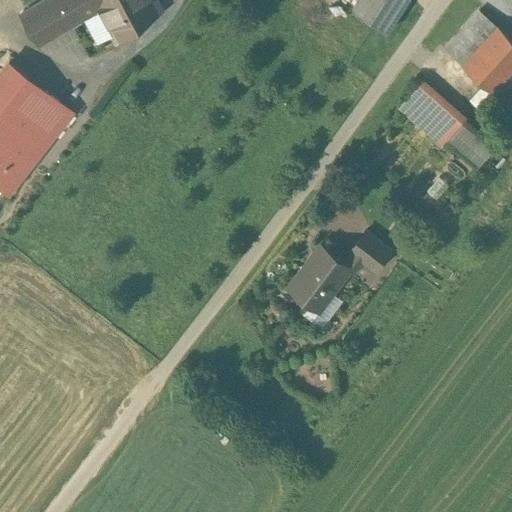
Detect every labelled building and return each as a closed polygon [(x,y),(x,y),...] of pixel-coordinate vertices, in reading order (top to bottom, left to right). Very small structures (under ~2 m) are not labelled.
[(97,9),(91,0),(42,0),(21,12),(37,41),(97,9)] [(160,8),(155,0),(91,0),(97,9),(114,41),(160,8)] [(385,31),(404,0),(359,0),(353,10),(376,25),(385,31)] [(511,39),(479,10),(445,48),(484,84),(508,105),(511,99),(511,39)] [(73,111),(9,62),(0,74),(0,186),(9,193),(73,111)] [(495,145),(421,80),(398,107),(442,145),(450,137),(480,163),(495,145)] [(508,105),(484,84),(470,100),(493,121),(508,105)] [(366,233),(350,252),(363,263),(375,272),(391,252),(366,233)] [(319,244),(287,283),(319,309),(350,270),(354,273),(363,263),(350,252),(342,262),(319,244)]
